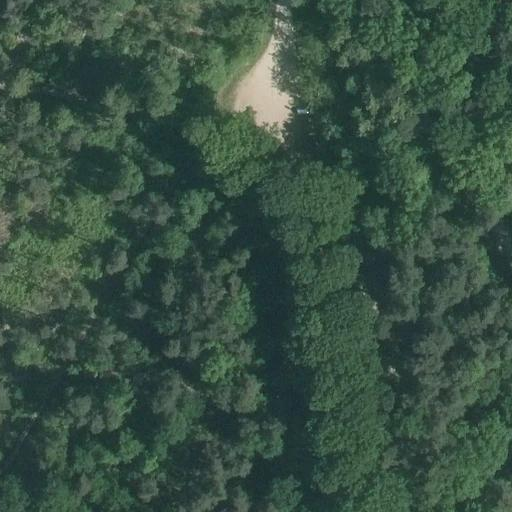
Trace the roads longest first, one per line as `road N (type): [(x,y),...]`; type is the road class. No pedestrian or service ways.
road 1 (track): [(511,262),(334,0)]
road 2 (track): [(209,117),(169,101),(0,82)]
road 3 (track): [(314,190),(285,0)]
road 4 (track): [(209,117),(283,0)]
